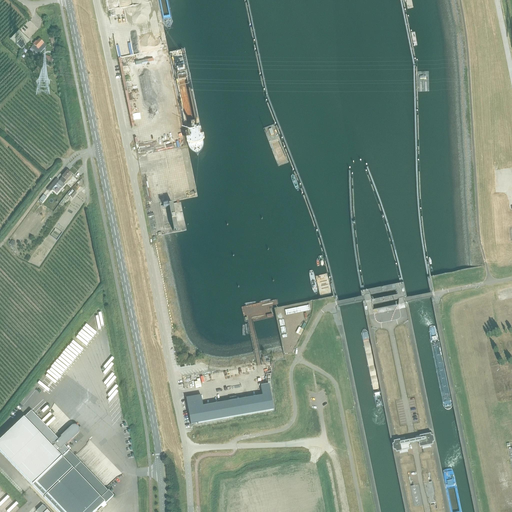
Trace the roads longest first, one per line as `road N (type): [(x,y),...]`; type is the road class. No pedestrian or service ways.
road 1 (tertiary): [(162,511),(153,422),(68,0)]
road 2 (unclassified): [(185,448),(96,0)]
road 3 (unclassified): [(477,511),(437,293)]
road 4 (unclassified): [(379,511),(330,306)]
road 5 (unclassified): [(428,511),(390,325)]
road 6 (unclassified): [(362,511),(335,382),(296,358)]
road 7 (unclassified): [(234,446),(290,424),(296,358)]
